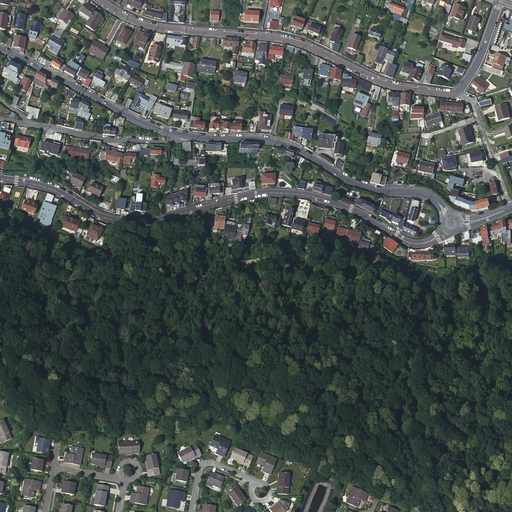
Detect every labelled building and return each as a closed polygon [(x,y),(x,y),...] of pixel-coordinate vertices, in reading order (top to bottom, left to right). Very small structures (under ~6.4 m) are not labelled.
[(142,0),(127,0),(126,4),(139,9),(142,0)] [(170,0),(169,22),(170,22),(172,23),(173,5),(183,5),(183,10),(185,10),(185,1),(170,0)] [(281,0),(271,0),(270,5),(272,6),(271,8),(274,9),(275,6),(280,7),(281,0)] [(399,23),(398,24),(405,27),(408,20),(404,19),(401,18),(402,14),(405,15),(407,10),(404,9),(390,3),(388,8),(393,10),(390,15),(395,17),(396,18),(395,20),(393,20),(399,23)] [(93,12),(94,11),(85,4),(80,12),(90,18),(93,12)] [(148,5),(145,4),(144,10),(146,10),(145,16),(160,19),(163,9),(158,8),(158,10),(159,11),(158,13),(155,12),(155,10),(153,10),(153,11),(150,11),(151,7),(147,6),(148,5)] [(445,22),(451,6),(447,5),(444,16),(442,15),(441,18),(443,19),(443,21),(445,22)] [(466,9),(455,5),(451,17),(462,21),(466,9)] [(55,30),(53,34),(59,38),(68,26),(66,24),(69,20),(71,21),(74,17),(65,11),(59,20),(62,22),(58,28),(59,29),(58,31),(55,30)] [(90,18),(85,25),(93,31),(102,18),(93,12),(90,18)] [(211,21),(219,21),(219,12),(211,12),(211,21)] [(259,13),(245,12),(244,22),(258,23),(259,13)] [(23,30),(25,16),(15,15),(14,21),(15,22),(14,29),(23,30)] [(480,19),(471,16),(467,29),(476,32),(480,19)] [(305,21),(294,17),(291,26),(302,30),(305,21)] [(40,25),(42,21),(34,18),(28,38),(35,40),(39,28),(40,25)] [(0,21),(0,29),(5,30),(6,29),(9,29),(10,23),(0,21)] [(502,22),(499,21),(492,42),(491,45),(499,48),(504,33),(511,36),(511,32),(511,29),(506,27),(507,25),(508,24),(506,23),(502,22)] [(308,32),(322,37),(325,29),(310,24),(306,23),(304,30),(308,32)] [(125,45),(131,32),(124,28),(117,41),(125,45)] [(377,30),(371,28),(369,35),(379,39),(381,34),(376,32),(377,30)] [(343,32),(334,29),(330,41),(338,44),(343,32)] [(37,40),(45,45),(49,39),(40,34),(37,40)] [(143,49),(149,37),(144,34),(142,39),(140,38),(136,46),(143,49)] [(356,51),(361,37),(352,34),(347,48),(356,51)] [(181,38),(167,36),(165,47),(167,47),(168,43),(186,46),(188,36),(185,36),(181,36),(181,38)] [(20,49),(20,53),(23,54),(26,39),(16,37),(14,37),(13,43),(14,43),(13,47),(16,48),(20,49)] [(61,47),(64,43),(60,40),(59,41),(58,41),(54,38),(51,37),(48,43),(51,45),(50,46),(48,49),(56,54),(58,51),(61,47)] [(458,40),(445,37),(444,42),(452,45),(452,47),(456,48),(457,47),(463,49),(465,41),(458,40)] [(222,46),(222,47),(233,48),(232,55),(237,56),(239,40),(234,40),(223,39),(222,46)] [(256,41),(250,41),(250,46),(243,45),(242,56),(254,57),(254,54),(255,45),(256,45),(256,41)] [(504,41),(501,48),(511,52),(511,44),(508,43),(508,42),(504,41)] [(105,56),(108,50),(94,42),(92,44),(88,52),(103,60),(105,56)] [(260,42),(259,42),(258,53),(257,53),(256,60),(260,60),(260,64),(265,65),(265,61),(266,61),(268,53),(266,53),(267,42),(260,42)] [(147,60),(159,63),(162,47),(151,45),(147,60)] [(293,47),(287,46),(286,55),(294,56),(295,48),(293,47)] [(283,49),(270,47),(268,59),(275,60),(275,55),(282,57),(283,49)] [(387,52),(388,50),(379,47),(374,62),(382,65),(384,61),(387,52)] [(395,55),(387,52),(384,61),(387,62),(383,75),(386,76),(388,76),(392,65),(395,57),(395,55)] [(506,57),(496,53),(493,63),(494,63),(503,67),(506,57)] [(471,56),(464,54),(462,61),(469,63),(471,56)] [(69,63),(64,72),(69,74),(74,77),(75,75),(79,68),(85,58),(80,55),(75,66),(69,63)] [(55,57),(50,65),(59,70),(62,65),(61,65),(63,62),(55,57)] [(320,58),(319,65),(320,66),(318,75),(327,77),(330,68),(322,66),(323,60),(320,58)] [(441,61),(432,58),(430,63),(439,66),(441,61)] [(136,69),(138,64),(130,60),(127,65),(136,69)] [(216,62),(200,60),(198,72),(215,75),(216,62)] [(162,66),(182,70),(183,65),(163,61),(162,66)] [(2,72),(9,75),(13,77),(11,81),(14,82),(21,68),(9,62),(6,69),(4,68),(2,72)] [(409,74),(412,66),(411,65),(405,63),(402,72),(409,74)] [(415,67),(412,66),(409,74),(407,81),(412,82),(413,80),(418,81),(424,65),(417,63),(415,67)] [(187,64),(185,64),(182,74),(188,75),(188,71),(193,72),(194,68),(187,66),(187,64)] [(393,66),(392,65),(388,76),(391,78),(393,78),(397,67),(393,66)] [(338,67),(335,66),(334,70),(331,70),(330,79),(333,80),(333,81),(337,82),(337,80),(340,81),(342,69),(338,67)] [(451,69),(442,66),(438,75),(448,79),(451,69)] [(117,69),(115,71),(116,72),(115,74),(127,80),(131,73),(128,71),(129,69),(125,67),(123,69),(122,69),(120,72),(119,71),(119,70),(117,69)] [(426,84),(429,84),(434,70),(429,67),(427,74),(423,84),(426,84)] [(79,68),(75,75),(85,80),(89,73),(79,68)] [(312,71),(309,70),(308,72),(304,71),(304,74),(300,73),(299,77),(303,78),(303,80),(311,81),(312,71)] [(46,77),(36,72),(33,82),(35,83),(37,82),(39,83),(40,81),(45,83),(46,77)] [(235,72),(233,82),(241,83),(243,73),(235,72)] [(146,78),(147,77),(142,74),(141,77),(143,78),(141,80),(133,75),(129,82),(137,87),(136,89),(139,91),(141,88),(142,85),(146,78)] [(294,75),(290,74),(289,77),(285,77),(284,84),(292,85),(294,75)] [(348,75),(343,75),(342,86),(349,88),(354,88),(355,89),(357,81),(351,80),(351,78),(347,77),(348,75)] [(59,84),(46,77),(45,83),(44,87),(47,89),(49,85),(56,89),(59,84)] [(91,81),(91,82),(94,84),(94,83),(102,88),(105,83),(93,77),(91,81)] [(476,90),(481,93),(484,92),(484,91),(487,88),(486,87),(487,86),(486,85),(487,83),(478,77),(473,84),(478,88),(476,90)] [(30,81),(23,78),(22,82),(25,83),(21,90),(25,92),(30,81)] [(83,86),(88,88),(91,82),(91,81),(87,79),(83,86)] [(177,87),(167,84),(165,89),(175,92),(177,87)] [(139,91),(132,104),(138,108),(141,102),(146,105),(149,100),(140,95),(143,89),(141,88),(139,91)] [(399,114),(399,109),(398,109),(399,94),(388,93),(388,102),(393,103),(392,106),(395,106),(395,110),(392,109),(392,122),(398,123),(398,119),(399,114)] [(364,108),(366,104),(368,99),(358,94),(354,103),(364,108)] [(409,100),(410,95),(401,94),(400,105),(407,106),(407,110),(409,110),(409,100)] [(77,114),(77,113),(78,105),(79,101),(72,99),(69,112),(77,114)] [(89,105),(81,101),(79,105),(78,105),(77,116),(86,120),(87,120),(89,116),(89,114),(87,114),(89,111),(87,110),(89,105)] [(313,102),(312,106),(319,110),(324,113),(325,108),(313,102)] [(452,104),(440,103),(440,111),(451,112),(452,104)] [(370,106),(366,104),(364,108),(361,115),(366,117),(370,106)] [(463,104),(452,104),(451,112),(462,112),(463,104)] [(506,104),(495,107),(499,121),(510,118),(506,104)] [(171,110),(156,105),(154,113),(159,115),(159,117),(168,120),(171,110)] [(292,116),(294,107),(281,105),(279,118),(283,119),(284,115),(292,116)] [(180,108),(175,107),(173,118),(188,120),(189,114),(183,113),(184,108),(180,108)] [(331,117),(335,119),(336,113),(325,108),(324,113),(331,117)] [(424,118),(423,109),(411,108),(411,119),(424,118)] [(440,125),(441,128),(444,127),(439,114),(433,116),(433,114),(429,115),(430,117),(426,118),(427,120),(426,121),(427,125),(428,125),(428,126),(440,122),(441,125),(440,125)] [(122,127),(124,118),(117,116),(116,126),(117,126),(117,129),(123,130),(123,129),(123,127),(122,127)] [(256,127),(256,128),(255,134),(259,134),(259,130),(269,131),(270,117),(263,116),(260,116),(259,128),(256,127)] [(191,118),(189,128),(204,130),(205,124),(199,124),(200,120),(194,119),(194,118),(191,118)] [(83,124),(75,122),(74,129),(82,130),(83,124)] [(219,129),(219,131),(223,131),(223,130),(230,131),(230,125),(223,125),(223,122),(219,122),(219,124),(219,129)] [(241,123),(233,122),(233,126),(231,126),(230,131),(241,131),(241,123)] [(104,124),(102,134),(115,136),(115,135),(115,130),(109,129),(110,125),(104,124)] [(301,136),(301,139),(304,139),(306,140),(311,140),(312,131),(306,130),(307,125),(303,125),(303,128),(301,136)] [(290,135),(289,140),(290,140),(292,141),(293,135),(301,136),(303,128),(301,128),(301,130),(293,128),(292,135),(290,135)] [(469,128),(459,131),(463,145),(474,142),(469,128)] [(381,136),(369,134),(367,142),(379,145),(381,136)] [(336,144),(337,138),(325,137),(319,136),(317,148),(334,150),(335,144),(336,144)] [(0,146),(9,149),(11,142),(7,141),(8,138),(5,137),(4,141),(0,139),(0,146)] [(30,139),(19,137),(17,145),(28,148),(30,139)] [(100,142),(90,141),(89,147),(93,147),(93,149),(99,150),(99,149),(100,142)] [(47,150),(55,152),(56,150),(62,151),(63,147),(43,142),(42,148),(45,149),(45,151),(47,151),(47,150)] [(190,142),(183,144),(183,152),(191,151),(190,142)] [(208,143),(206,143),(206,151),(225,151),(225,144),(222,144),(216,143),(208,143)] [(147,145),(141,144),(140,157),(150,158),(150,149),(147,149),(147,145)] [(250,144),(240,144),(240,152),(247,153),(247,157),(249,157),(249,153),(250,144)] [(250,144),(249,153),(251,153),(251,149),(252,150),(252,152),(257,152),(258,150),(259,150),(259,144),(252,144),(250,144)] [(334,150),(334,154),(342,155),(344,145),(336,144),(335,144),(334,150)] [(77,149),(64,147),(63,150),(63,153),(62,153),(62,154),(66,155),(66,153),(72,154),(71,156),(75,157),(88,160),(90,152),(77,149)] [(166,150),(150,149),(150,158),(155,158),(155,155),(158,156),(158,157),(160,157),(160,156),(166,156),(166,150)] [(293,153),(285,150),(283,158),(292,162),(293,158),(296,159),(297,155),(294,154),(293,153)] [(123,155),(106,152),(104,160),(117,163),(116,169),(120,170),(123,155)] [(409,155),(398,152),(397,155),(394,154),(393,160),(407,164),(409,155)] [(124,160),(123,160),(122,164),(134,164),(134,160),(135,160),(135,155),(124,154),(124,160)] [(306,161),(299,157),(296,163),(303,167),(306,161)] [(433,165),(420,162),(418,170),(432,173),(433,165)] [(70,182),(81,188),(85,179),(74,174),(70,182)] [(275,175),(261,175),(262,184),(275,184),(275,175)] [(371,178),(370,182),(371,183),(373,184),(376,184),(378,185),(381,185),(384,186),(384,185),(386,178),(373,175),(372,178),(371,178)] [(165,182),(166,179),(159,178),(159,177),(152,176),(150,187),(158,188),(158,185),(160,185),(160,183),(165,184),(165,182)] [(464,181),(451,177),(449,182),(446,187),(452,190),(450,198),(455,204),(470,210),(477,209),(490,206),(488,200),(476,204),(470,202),(458,197),(459,191),(453,190),(454,183),(463,186),(464,181)] [(241,179),(232,181),(233,186),(232,186),(233,190),(243,188),(241,179)] [(103,189),(92,183),(88,191),(99,196),(103,189)] [(0,206),(4,208),(13,186),(4,185),(0,196),(0,206)] [(219,189),(219,185),(208,186),(208,189),(207,189),(207,195),(220,194),(219,189)] [(313,189),(313,191),(322,194),(331,196),(332,189),(326,188),(326,187),(323,186),(323,188),(310,185),(310,188),(313,189)] [(206,198),(207,187),(195,187),(194,197),(206,198)] [(134,204),(130,204),(129,212),(133,212),(134,206),(135,206),(135,211),(145,212),(147,204),(143,203),(143,204),(142,204),(143,192),(137,192),(135,204),(134,204)] [(50,206),(54,196),(52,195),(47,193),(38,217),(42,218),(41,219),(50,223),(51,220),(56,208),(50,206)] [(117,199),(115,210),(124,211),(126,201),(117,199)] [(357,199),(355,204),(359,206),(365,209),(371,212),(377,215),(377,214),(379,210),(376,209),(376,208),(362,201),(362,202),(357,199)] [(302,200),(300,200),(299,206),(306,208),(308,201),(302,200)] [(25,201),(24,204),(22,208),(22,209),(27,211),(26,213),(28,214),(29,212),(34,214),(37,206),(25,201)] [(418,203),(412,201),(408,217),(408,220),(413,221),(416,214),(416,212),(417,210),(418,203)] [(295,211),(289,209),(284,225),(289,227),(295,211)] [(382,210),(379,209),(379,210),(377,214),(386,219),(386,220),(390,223),(391,221),(398,224),(398,226),(396,225),(395,226),(398,228),(402,230),(403,223),(404,221),(400,220),(401,218),(392,215),(389,214),(381,211),(382,210)] [(277,217),(266,214),(265,215),(263,223),(271,225),(272,222),(275,223),(277,217)] [(79,230),(82,231),(86,220),(79,217),(77,221),(77,224),(78,224),(77,228),(79,229),(79,230)] [(214,228),(224,229),(224,226),(225,222),(225,217),(219,217),(219,218),(215,218),(214,228)] [(75,233),(77,234),(79,230),(79,229),(77,228),(78,224),(77,224),(77,221),(69,218),(68,218),(66,223),(62,221),(60,226),(75,232),(75,233)] [(307,218),(305,226),(309,227),(308,229),(319,232),(320,227),(310,224),(311,219),(307,218)] [(335,222),(326,219),(324,225),(325,226),(325,229),(331,230),(329,235),(332,235),(335,222)] [(294,221),(293,221),(292,226),(293,226),(292,229),(302,232),(304,224),(294,221)] [(506,235),(507,227),(505,222),(500,224),(489,227),(490,232),(502,230),(503,232),(502,232),(502,234),(499,234),(501,242),(506,241),(506,235)] [(236,231),(234,239),(240,240),(241,234),(247,235),(249,228),(250,224),(246,224),(243,223),(242,227),(241,227),(240,229),(236,229),(236,231)] [(417,229),(403,223),(402,230),(414,236),(417,229)] [(94,239),(98,228),(91,225),(86,235),(94,239)] [(223,238),(234,240),(234,239),(236,231),(236,229),(236,228),(224,226),(224,229),(223,234),(223,238)] [(340,238),(345,240),(347,231),(338,228),(335,240),(339,241),(340,238)] [(469,240),(469,245),(472,245),(473,245),(482,243),(482,240),(482,238),(482,230),(470,233),(472,238),(469,239),(469,240)] [(347,231),(345,240),(348,241),(347,244),(353,246),(355,238),(351,237),(352,232),(347,231)] [(443,242),(443,246),(444,246),(456,246),(456,236),(450,239),(443,242)] [(397,245),(388,239),(383,246),(393,252),(397,245)] [(371,254),(371,255),(375,256),(375,254),(372,253),(373,250),(368,248),(369,246),(360,243),(358,249),(371,254)] [(432,246),(428,247),(428,252),(413,252),(413,260),(434,260),(434,252),(432,246)] [(456,254),(456,246),(444,246),(445,255),(456,254)] [(469,248),(457,248),(457,258),(469,257),(469,248)] [(0,437),(3,443),(12,439),(3,420),(0,421),(0,437)] [(224,457),(230,442),(215,435),(211,445),(214,446),(213,447),(218,449),(216,454),(224,457)] [(37,443),(35,452),(48,454),(49,445),(48,445),(49,440),(35,438),(34,443),(37,443)] [(119,455),(139,453),(138,443),(118,445),(119,455)] [(187,463),(200,454),(194,445),(177,457),(183,466),(187,463)] [(64,463),(81,466),(83,449),(73,448),(72,451),(71,455),(66,454),(64,463)] [(235,460),(250,466),(254,457),(235,449),(230,459),(235,460)] [(0,473),(5,474),(9,454),(0,452),(0,473)] [(96,465),(111,468),(113,457),(93,454),(91,464),(96,465)] [(200,454),(187,463),(188,464),(201,455),(200,454)] [(271,475),(277,460),(262,454),(258,463),(261,465),(261,466),(265,467),(263,472),(271,475)] [(146,461),(148,477),(159,475),(156,455),(146,456),(146,461)] [(43,465),(44,465),(45,461),(32,459),(31,470),(42,472),(42,470),(43,465)] [(187,474),(189,475),(189,471),(177,469),(175,480),(186,482),(186,480),(187,474)] [(280,476),(278,492),(289,493),(291,473),(281,471),(280,476)] [(212,485),(220,488),(225,477),(217,473),(217,474),(212,472),(206,485),(211,487),(212,485)] [(41,483),(25,480),(22,496),(32,498),(33,495),(34,495),(34,490),(39,491),(41,483)] [(63,490),(62,490),(62,494),(74,496),(76,485),(65,483),(64,485),(63,490)] [(369,491),(354,484),(347,500),(357,504),(358,501),(359,501),(361,497),(366,499),(369,491)] [(104,502),(107,486),(97,485),(93,505),(104,507),(104,502)] [(235,486),(242,499),(243,499),(236,485),(235,486)] [(242,499),(235,486),(226,491),(235,509),(245,504),(242,499)] [(130,502),(146,505),(149,489),(139,487),(138,490),(137,490),(136,494),(131,493),(130,502)] [(185,493),(169,490),(166,507),(177,508),(177,505),(178,505),(179,501),(184,502),(185,493)] [(270,507),(270,506),(267,509),(269,511),(281,511),(283,511),(276,502),(275,504),(270,507)]
